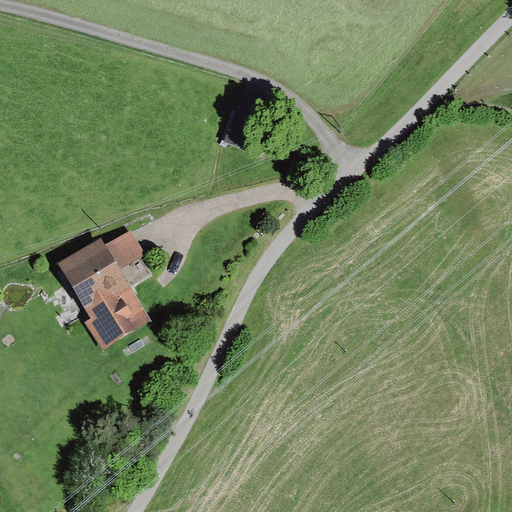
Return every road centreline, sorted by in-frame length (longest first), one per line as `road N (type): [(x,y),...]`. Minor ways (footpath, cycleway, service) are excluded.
road 1 (unclassified): [(135,511),(232,323),(331,181),(382,148),(511,19)]
road 2 (track): [(0,6),(253,77),(282,90),(355,161)]
road 3 (track): [(147,230),(243,196),(295,195),(310,209)]
